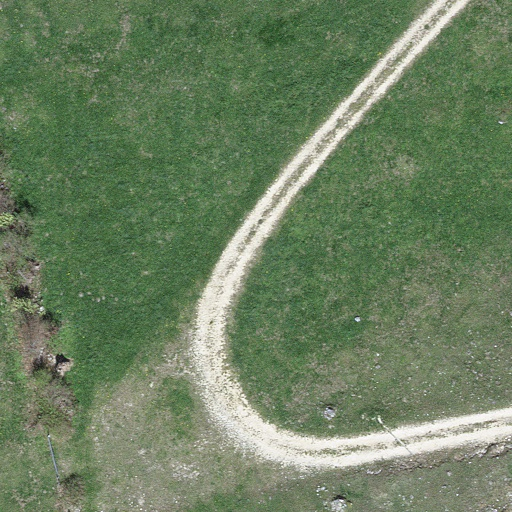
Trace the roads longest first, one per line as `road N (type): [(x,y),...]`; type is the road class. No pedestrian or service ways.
road 1 (track): [(511,422),(344,451),(299,448),(237,415),(213,343),(235,261),(265,210),(448,0)]
road 2 (track): [(0,490),(104,441),(229,398)]
